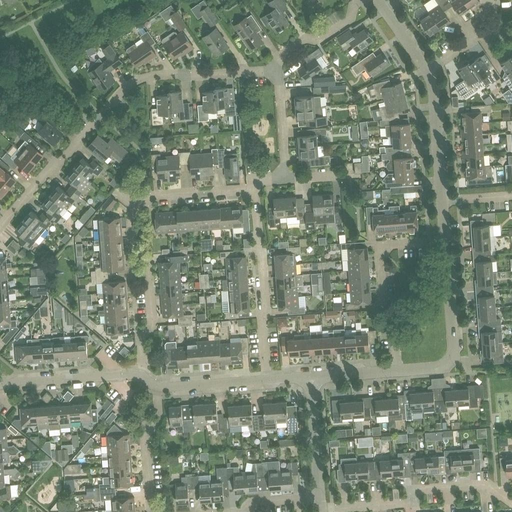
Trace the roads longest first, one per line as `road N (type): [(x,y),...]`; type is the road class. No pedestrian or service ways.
road 1 (residential): [(0,226),(137,80),(278,70)]
road 2 (residential): [(140,375),(140,340),(151,326),(147,258),(133,246),(131,215),(146,196),(255,188)]
road 3 (residential): [(319,510),(404,504),(416,489),(486,484),(511,503)]
road 4 (residential): [(266,379),(255,188)]
road 5 (residential): [(396,371),(379,260),(392,244),(444,240)]
road 6 (residential): [(396,371),(438,368),(452,353),(444,240)]
road 7 (residential): [(0,384),(140,375)]
road 8 (residential): [(157,386),(158,421),(145,437),(155,511)]
road 9 (residential): [(441,200),(426,71)]
road 10 (residential): [(318,497),(310,376)]
road 11 (residential): [(278,70),(281,55),(305,38),(318,41),(350,19),(361,0)]
